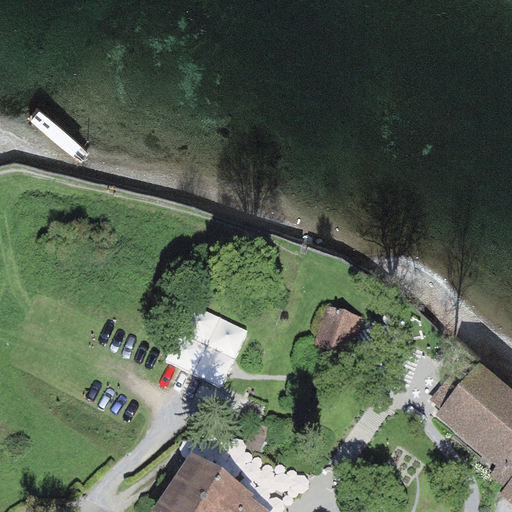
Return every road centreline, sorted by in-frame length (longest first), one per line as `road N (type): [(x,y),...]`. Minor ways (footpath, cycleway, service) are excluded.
road 1 (track): [(90,511),(196,386),(249,410)]
road 2 (track): [(473,511),(466,471),(423,416),(406,375)]
